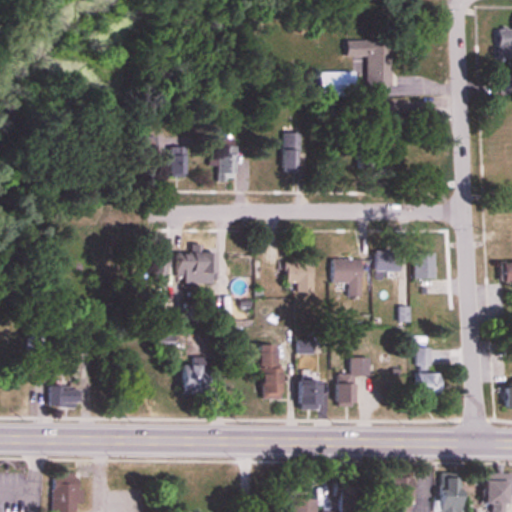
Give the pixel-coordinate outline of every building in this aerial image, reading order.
[(493,60),(511,59),(511,30),(493,30),(493,60)] [(362,57),(363,88),(387,88),(386,41),(341,42),(341,58),(362,57)] [(349,97),(349,73),(314,73),(314,97),(349,97)] [(511,78),(497,77),(496,92),(511,92),(511,78)] [(511,101),(499,102),(499,124),(511,124),(511,101)] [(369,116),(369,131),(411,131),(411,116),(369,116)] [(295,172),(295,133),(278,133),(278,172),(295,172)] [(214,182),(231,182),(231,140),(214,140),(214,182)] [(511,142),(502,143),(502,162),(511,161),(511,142)] [(180,148),(169,148),(169,178),(180,178),(180,148)] [(359,150),(359,168),(372,168),(372,150),(359,150)] [(172,252),(172,275),(213,275),(213,252),(172,252)] [(397,273),(397,252),(372,252),(372,273),(397,273)] [(163,289),(163,253),(149,253),(149,289),(163,289)] [(411,279),(433,279),(433,254),(411,254),(411,279)] [(359,261),(329,261),(329,284),(346,284),(346,298),(359,298),(359,261)] [(310,293),(310,262),(283,262),(283,284),(294,284),(294,293),(310,293)] [(511,281),(511,263),(497,264),(498,282),(511,281)] [(166,304),(148,304),(148,320),(166,320),(166,304)] [(24,354),(41,354),(41,322),(24,322),(24,354)] [(64,341),(65,325),(54,325),(54,340),(64,341)] [(171,333),(152,333),(152,350),(171,350),(171,333)] [(274,345),(253,345),(254,400),(276,400),(274,345)] [(427,349),(413,349),(413,369),(427,369),(427,349)] [(204,395),(204,358),(179,358),(179,395),(204,395)] [(350,377),(364,377),(365,358),(346,358),(345,376),(332,376),(331,408),(350,408),(350,377)] [(435,398),(435,374),(411,373),(411,398),(435,398)] [(293,381),(293,410),(315,410),(315,381),(293,381)] [(511,408),(511,382),(499,383),(499,409),(511,408)] [(45,407),(76,407),(76,387),(45,387),(45,407)] [(49,511),(71,511),(71,503),(76,503),(76,474),(49,474),(49,511)] [(478,475),(477,504),(487,505),(487,511),(500,511),(500,504),(508,504),(509,475),(478,475)] [(406,511),(407,479),(383,479),(382,511),(406,511)] [(454,511),(455,479),(435,479),(435,511),(454,511)] [(312,511),(312,500),(285,500),(285,511),(312,511)]
